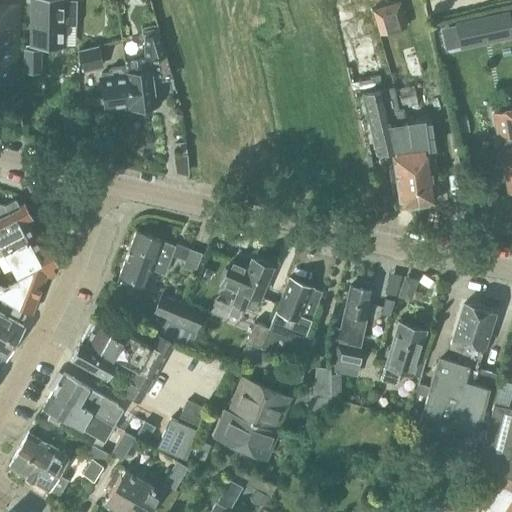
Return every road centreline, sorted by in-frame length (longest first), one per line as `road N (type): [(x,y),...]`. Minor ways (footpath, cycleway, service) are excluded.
road 1 (residential): [(100,182),(511,269)]
road 2 (residential): [(0,418),(71,276),(100,182)]
